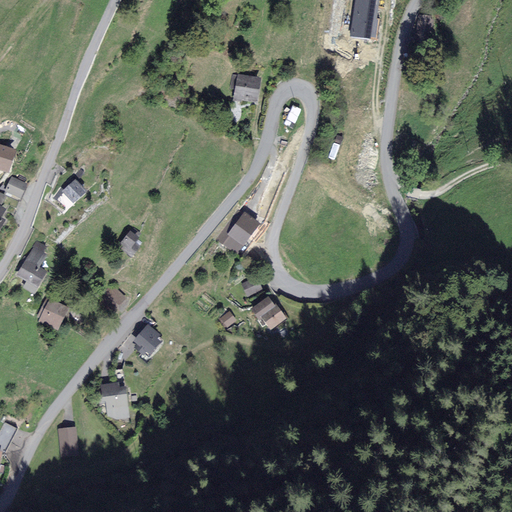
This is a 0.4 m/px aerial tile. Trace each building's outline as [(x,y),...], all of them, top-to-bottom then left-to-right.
[(378,0),(357,0),(353,34),(374,37),(378,0)] [(431,19),(420,17),(417,39),(428,41),(431,19)] [(256,99),(259,79),(234,75),(232,89),(238,90),(237,96),(256,99)] [(287,115),(295,120),(302,106),(294,102),(287,115)] [(15,151),(0,145),(0,170),(8,173),(15,151)] [(27,184),(12,177),(6,190),(21,196),(27,184)] [(85,193),(75,181),(64,190),(75,202),(85,193)] [(258,223),(245,214),(230,233),(244,243),(258,223)] [(138,239),(130,233),(121,245),(134,254),(139,247),(135,244),(138,239)] [(37,287),(47,272),(38,267),(46,255),(41,252),(44,247),(37,242),(26,260),(17,275),(37,287)] [(262,288),(257,278),(243,285),(248,295),(262,288)] [(117,312),(128,299),(115,288),(104,301),(117,312)] [(274,305),(269,298),(254,308),(259,315),(274,305)] [(68,309),(51,300),(41,321),(58,329),(68,309)] [(285,317),(277,306),(263,316),(271,328),(285,317)] [(235,320),(230,313),(221,319),(226,326),(235,320)] [(149,326),(136,342),(139,345),(136,348),(145,355),(147,352),(150,355),(160,342),(157,339),(160,335),(149,326)] [(118,384),(102,385),(104,402),(107,402),(108,418),(128,416),(126,389),(119,390),(118,384)] [(17,429),(5,423),(0,433),(0,448),(6,451),(10,442),(17,429)] [(76,428),(60,430),(62,455),(78,454),(76,428)]
